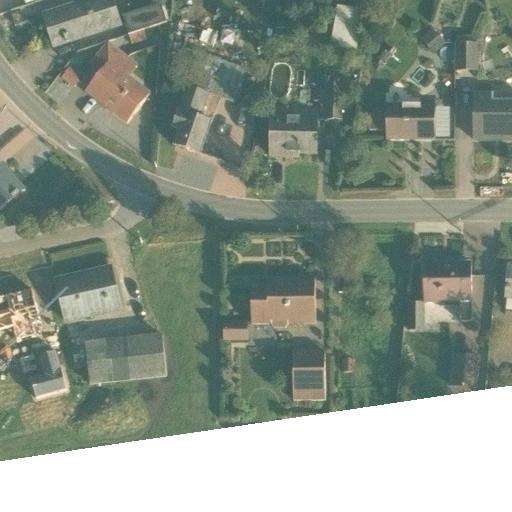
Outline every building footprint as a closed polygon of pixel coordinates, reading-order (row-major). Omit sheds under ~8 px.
[(112,0),(95,0),(44,17),(54,49),(121,27),(112,0)] [(159,6),(122,18),(128,37),(165,24),(159,6)] [(291,34),(291,37),(315,38),(315,19),(309,19),(309,21),(303,21),(303,16),(292,16),(292,22),(290,22),(290,26),(278,25),(278,37),(284,37),(284,33),(291,34)] [(359,31),(334,26),(330,47),(355,52),(359,31)] [(99,76),(85,93),(127,126),(150,96),(128,78),(137,67),(107,43),(88,67),(99,76)] [(476,71),(476,43),(454,43),(453,71),(476,71)] [(193,68),(172,130),(180,132),(174,149),(199,157),(210,124),(200,120),(208,96),(233,104),(244,70),(185,51),(181,64),(193,68)] [(80,79),(69,70),(61,80),(73,89),(80,79)] [(341,122),(342,87),(324,86),(324,121),(341,122)] [(511,143),(511,93),(473,92),(472,143),(511,143)] [(433,142),(433,108),(385,107),(385,111),(369,111),(368,133),(385,133),(385,142),(433,142)] [(287,109),(270,109),(269,159),(288,159),(288,156),(314,156),(314,118),(287,117),(287,109)] [(0,210),(22,191),(2,169),(0,170),(0,210)] [(470,265),(422,265),(423,306),(439,306),(439,309),(459,310),(459,322),(460,324),(469,323),(470,321),(470,265)] [(110,270),(55,283),(65,325),(120,313),(110,270)] [(250,288),(250,326),(271,327),(273,330),(285,330),(287,327),(314,327),(314,281),(267,282),(267,288),(250,288)] [(422,303),(406,304),(407,333),(424,332),(422,303)] [(247,324),(223,324),(223,343),(247,343),(247,324)] [(161,336),(68,346),(71,373),(87,372),(89,389),(166,380),(161,336)] [(324,403),(324,353),(292,353),(292,403),(324,403)] [(475,392),(478,358),(451,355),(448,389),(475,392)]
